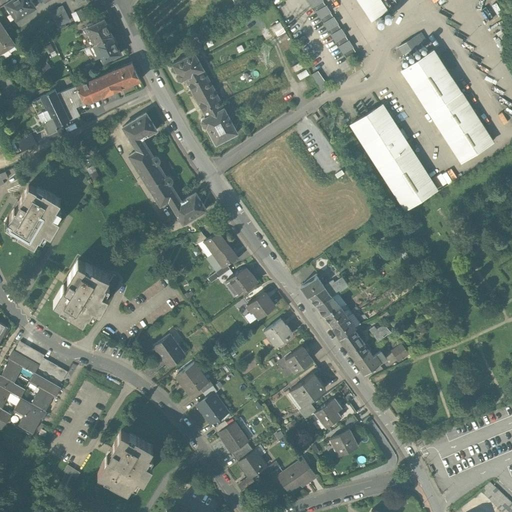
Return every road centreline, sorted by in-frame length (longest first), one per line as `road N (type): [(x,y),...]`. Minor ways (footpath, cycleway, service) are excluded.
road 1 (residential): [(419,482),(208,175),(110,0)]
road 2 (residential): [(239,511),(163,404),(135,382),(51,346),(0,293)]
